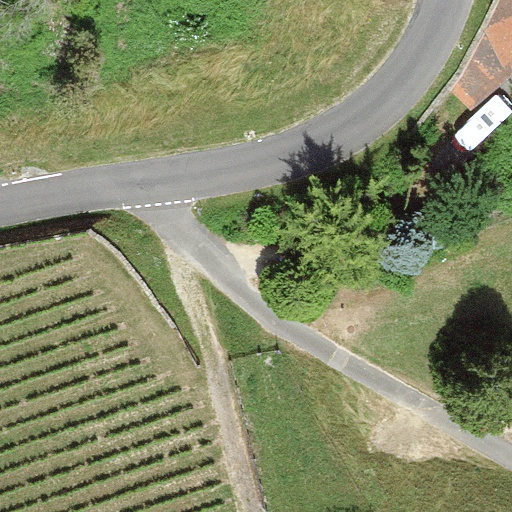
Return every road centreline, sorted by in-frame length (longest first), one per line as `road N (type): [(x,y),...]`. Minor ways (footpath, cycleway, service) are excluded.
road 1 (tertiary): [(0,211),(297,155),(348,134),(432,39),(445,0)]
road 2 (track): [(511,458),(266,311),(142,185)]
road 3 (track): [(224,268),(284,258),(363,230),(412,200),(506,94)]
